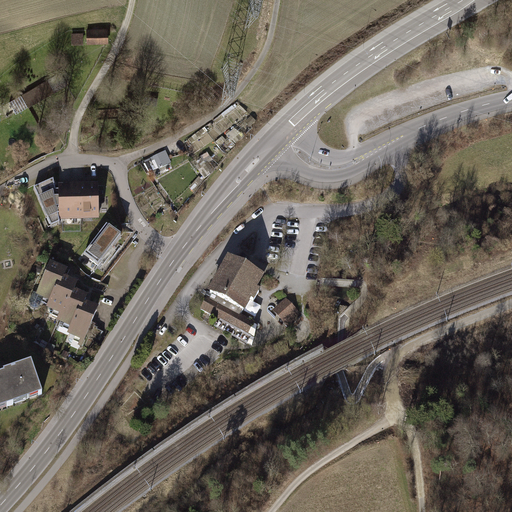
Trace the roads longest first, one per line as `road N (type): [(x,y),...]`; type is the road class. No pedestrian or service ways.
road 1 (tertiary): [(0,506),(63,429),(177,255)]
road 2 (tertiary): [(511,98),(444,117),(338,166),(311,161),(279,135)]
road 3 (track): [(113,165),(191,129),(237,93),(264,54),(277,0)]
road 4 (residential): [(177,255),(144,229),(119,173),(105,161),(56,162),(0,192)]
road 5 (tertiary): [(279,135),(351,71),(466,0)]
road 6 (track): [(400,412),(388,381),(396,354),(511,303)]
road 7 (track): [(72,159),(79,114),(132,0)]
road 8 (track): [(271,511),(304,475),(400,412)]
road 9 (tertiary): [(177,255),(279,135)]
